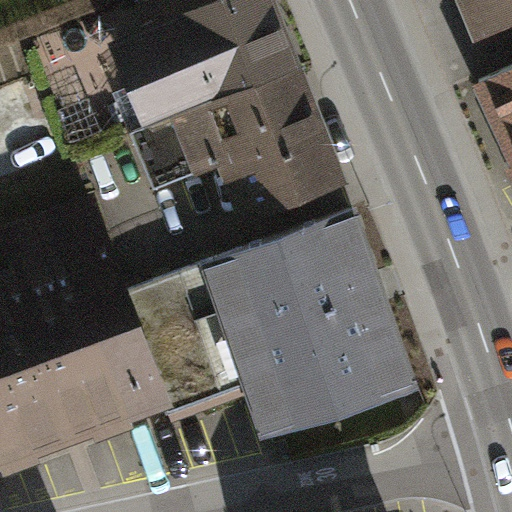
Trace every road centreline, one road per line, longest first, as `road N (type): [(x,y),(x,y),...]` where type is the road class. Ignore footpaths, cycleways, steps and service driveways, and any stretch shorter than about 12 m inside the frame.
road 1 (secondary): [(357,0),(511,415)]
road 2 (residential): [(203,511),(511,444)]
